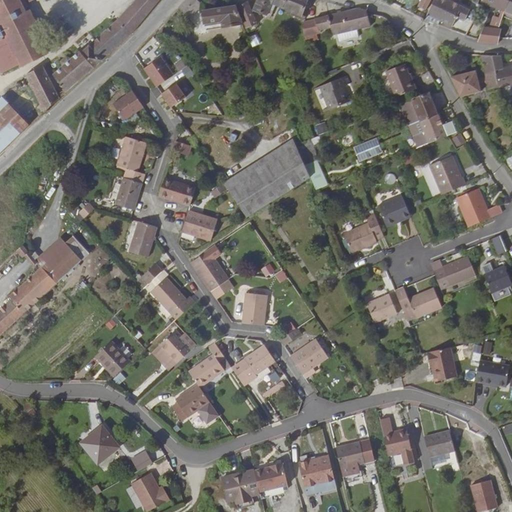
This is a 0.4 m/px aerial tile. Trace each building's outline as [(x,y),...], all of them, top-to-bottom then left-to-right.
[(0,0),(0,20),(22,64),(23,66),(48,53),(33,23),(38,20),(28,0),(0,0)] [(159,0),(135,0),(117,20),(82,50),(81,48),(73,55),(68,53),(62,58),(63,64),(53,73),(66,92),(122,41),(134,31),(159,0)] [(188,18),(201,5),(196,0),(186,0),(180,8),(188,18)] [(305,19),(306,16),(303,15),(308,0),(260,0),(256,12),(270,17),(274,5),(287,9),(286,12),(305,19)] [(422,0),(421,5),(428,9),(432,0),(422,0)] [(452,0),(435,0),(430,13),(455,26),(460,17),(468,21),(473,10),(452,0)] [(485,0),(484,2),(504,10),(507,0),(485,0)] [(254,12),(250,2),(239,6),(249,32),(259,29),(257,25),(260,24),(254,12)] [(479,14),(483,4),(479,2),(475,13),(479,14)] [(221,33),(244,30),(236,5),(205,8),(207,26),(220,25),(221,33)] [(177,11),(186,20),(188,18),(180,8),(177,11)] [(367,9),(361,8),(356,9),(315,18),(315,20),(304,24),(307,36),(316,34),(320,33),(320,30),(334,28),(336,35),(339,34),(341,42),(360,37),(358,30),(371,27),(368,12),(367,9)] [(0,70),(2,74),(22,64),(0,20),(0,70)] [(485,24),(481,39),(489,39),(492,24),(485,24)] [(492,24),(489,39),(500,40),(502,24),(499,24),(492,24)] [(497,83),(503,82),(496,54),(486,53),(491,79),(495,78),(497,83)] [(496,54),(503,82),(505,87),(509,86),(511,85),(511,66),(506,67),(504,54),(496,54)] [(161,57),(145,68),(157,86),(173,75),(161,57)] [(184,80),(192,75),(184,59),(176,63),(184,80)] [(398,97),(417,88),(405,63),(387,72),(398,97)] [(45,112),(60,98),(44,65),(27,74),(45,112)] [(482,92),(478,71),(450,75),(460,95),(472,93),(482,92)] [(503,82),(497,83),(495,78),(491,79),(493,90),(500,88),(505,87),(503,82)] [(343,92),(346,90),(342,82),(320,93),(331,115),(350,107),(343,92)] [(176,83),(162,93),(171,107),(186,97),(176,83)] [(124,119),(144,106),(133,90),(113,102),(124,119)] [(412,125),(421,122),(439,115),(438,113),(429,92),(420,96),(411,99),(402,103),(412,125)] [(0,154),(30,126),(2,96),(0,97),(0,154)] [(443,123),(439,115),(421,122),(412,125),(410,126),(419,148),(431,143),(449,137),(462,131),(464,130),(457,118),(443,123)] [(326,123),(316,124),(318,135),(327,133),(326,123)] [(461,145),(468,141),(464,134),(456,139),(461,145)] [(289,138),(275,147),(281,156),(293,148),(289,138)] [(125,171),(122,181),(139,188),(143,177),(134,174),(144,146),(124,139),(114,167),(125,171)] [(305,167),(316,163),(307,139),(295,143),(305,167)] [(377,139),(354,148),(360,162),(383,153),(377,139)] [(191,145),(176,140),(173,149),(188,154),(191,145)] [(224,183),(228,190),(281,156),(275,147),(222,181),(224,183)] [(281,156),(298,181),(305,177),(293,148),(281,156)] [(245,215),(298,181),(281,156),(228,190),(245,215)] [(455,168),(452,169),(449,159),(429,167),(440,197),(464,188),(461,180),(460,180),(455,168)] [(325,186),(316,163),(305,167),(308,175),(314,190),(325,186)] [(385,177),(388,184),(396,181),(393,174),(385,177)] [(189,206),(195,189),(164,178),(158,196),(189,206)] [(139,188),(122,181),(113,208),(131,213),(139,188)] [(210,192),(215,198),(228,190),(224,183),(210,192)] [(487,217),(497,214),(496,209),(485,214),(477,193),(455,201),(466,230),(488,222),(487,217)] [(407,215),(399,197),(375,207),(384,228),(393,224),(392,221),(407,215)] [(91,213),(85,207),(75,215),(81,222),(91,213)] [(217,221),(188,211),(181,232),(211,241),(217,221)] [(499,218),(499,213),(497,214),(487,217),(488,222),(499,218)] [(381,238),(372,214),(363,217),(365,224),(341,234),(348,253),(373,243),(372,241),(381,238)] [(393,224),(407,219),(407,215),(392,221),(393,224)] [(153,232),(136,226),(126,256),(144,262),(151,242),(153,232)] [(502,256),(497,244),(495,240),(487,243),(493,259),(502,256)] [(58,283),(79,263),(59,241),(36,262),(42,268),(58,283)] [(24,247),(18,253),(24,259),(30,253),(24,247)] [(210,292),(227,281),(228,280),(214,260),(221,255),(216,247),(205,254),(191,263),(210,292)] [(368,266),(381,259),(378,253),(365,259),(368,266)] [(471,279),(464,262),(439,270),(436,263),(426,266),(430,276),(436,292),(471,279)] [(270,263),(261,269),(266,277),(275,271),(270,263)] [(159,274),(153,267),(140,280),(146,287),(159,274)] [(0,337),(58,283),(42,268),(6,302),(8,304),(0,311),(0,337)] [(508,290),(501,271),(479,279),(486,297),(508,290)] [(184,302),(164,281),(149,295),(175,323),(193,306),(187,300),(184,302)] [(215,299),(232,289),(227,281),(210,292),(215,299)] [(429,290),(404,299),(400,288),(392,291),(399,311),(407,308),(411,319),(436,310),(429,290)] [(511,299),(508,290),(486,297),(490,307),(511,299)] [(266,297),(245,295),(242,325),(263,327),(266,297)] [(393,314),(385,295),(363,303),(370,323),(393,314)] [(403,322),(411,319),(407,308),(399,311),(403,322)] [(290,322),(282,329),(287,335),(295,327),(290,322)] [(281,348),(299,337),(295,330),(287,335),(277,342),(281,348)] [(179,340),(172,333),(155,349),(173,367),(193,348),(189,343),(182,336),(179,340)] [(485,341),(481,354),(489,356),(492,343),(485,341)] [(300,377),(325,360),(313,342),(288,358),(300,377)] [(192,371),(200,384),(203,387),(233,367),(217,343),(211,347),(216,355),(192,371)] [(112,380),(128,365),(109,345),(93,360),(112,380)] [(273,364),(263,347),(244,359),(245,361),(234,368),(244,383),(273,364)] [(453,378),(447,348),(424,353),(426,363),(428,362),(429,367),(432,382),(453,378)] [(173,367),(155,349),(148,356),(165,374),(173,367)] [(501,387),(503,366),(473,363),(471,384),(478,385),(478,387),(487,388),(487,386),(492,386),(501,387)] [(203,387),(200,384),(178,399),(180,403),(175,406),(184,421),(213,402),(203,387)] [(280,384),(265,393),(268,397),(283,388),(280,384)] [(410,463),(402,429),(388,433),(384,418),(375,421),(384,457),(397,454),(400,466),(410,463)] [(104,456),(116,447),(102,428),(81,443),(98,465),(106,459),(104,456)] [(452,454),(446,432),(422,439),(427,461),(452,454)] [(361,464),(355,443),(332,449),(338,469),(361,464)] [(106,459),(119,450),(116,447),(104,456),(106,459)] [(145,457),(131,465),(135,474),(150,466),(145,457)] [(296,464),(303,496),(333,489),(326,457),(296,464)] [(268,467),(268,468),(254,471),(259,493),(286,486),(281,464),(268,467)] [(257,493),(252,472),(230,477),(236,503),(247,501),(246,495),(257,493)] [(166,491),(162,492),(152,474),(133,484),(149,511),(171,499),(166,491)] [(233,499),(234,504),(236,503),(230,477),(220,479),(225,501),(233,499)] [(487,482),(468,487),(474,511),(483,511),(494,509),(487,482)]
